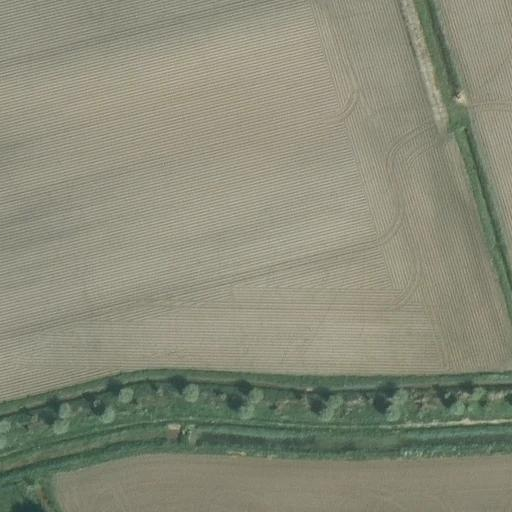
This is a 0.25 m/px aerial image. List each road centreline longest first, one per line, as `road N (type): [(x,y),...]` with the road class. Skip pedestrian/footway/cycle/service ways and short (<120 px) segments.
road 1 (track): [(511,417),(360,424),(163,417),(0,454)]
road 2 (track): [(442,131),(407,0)]
